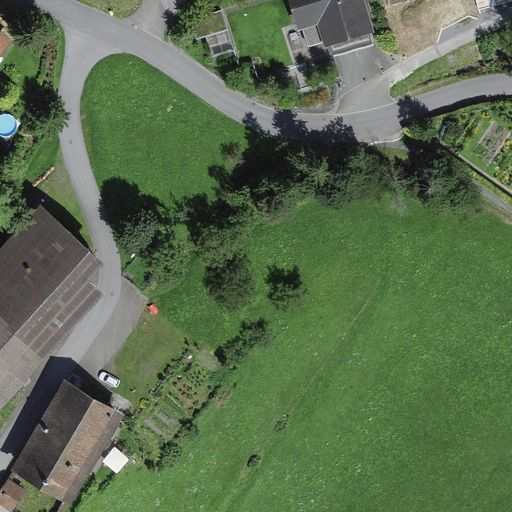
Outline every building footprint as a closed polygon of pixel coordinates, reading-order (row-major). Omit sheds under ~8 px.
[(376,0),(302,0),(311,29),(330,23),(337,46),(387,31),(376,0)] [(226,11),(195,18),(199,38),(211,35),(215,52),(235,48),(226,11)] [(0,76),(24,43),(0,26),(0,76)] [(0,383),(38,337),(106,252),(47,205),(0,264),(0,383)] [(135,413),(84,378),(21,468),(72,503),(135,413)] [(27,489),(8,476),(0,487),(0,501),(13,510),(27,489)]
